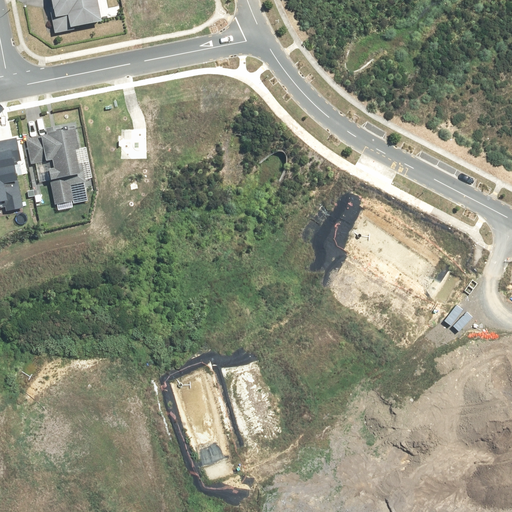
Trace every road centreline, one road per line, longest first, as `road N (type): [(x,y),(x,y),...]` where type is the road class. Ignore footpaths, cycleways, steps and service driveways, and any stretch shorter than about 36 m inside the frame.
road 1 (unknown): [(491,271),(460,318),(272,367),(257,379),(249,397),(276,511)]
road 2 (tertiary): [(265,34),(325,112),(511,219)]
road 3 (residential): [(9,83),(265,34)]
